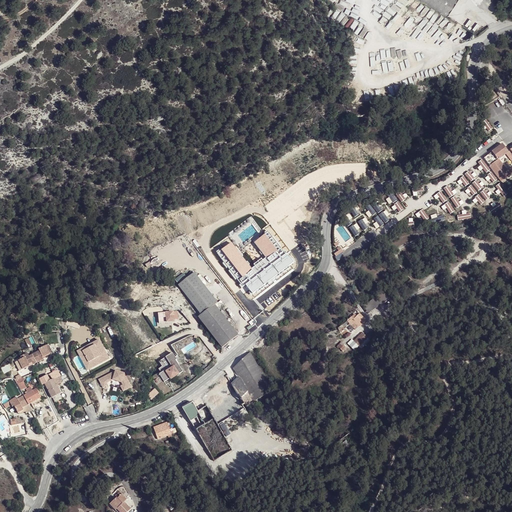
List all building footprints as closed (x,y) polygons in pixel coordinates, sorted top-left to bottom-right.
[(422,0),(447,16),(456,0),(422,0)] [(329,25),(331,21),(325,18),(328,11),(329,8),(325,6),(324,10),(322,9),(320,15),(324,23),(329,25)] [(350,17),(344,27),(352,32),(358,22),(350,17)] [(398,17),(394,25),(398,27),(401,22),(403,23),(404,21),(398,17)] [(375,75),(387,74),(387,72),(383,72),(383,65),(374,65),(375,75)] [(449,73),(445,75),(450,82),(453,80),(449,73)] [(483,159),(478,161),(485,172),(490,169),(483,159)] [(477,181),(467,187),(471,194),(481,188),(477,181)] [(501,198),(508,193),(500,182),(493,188),(501,198)] [(412,189),(413,195),(417,194),(417,191),(424,190),(422,183),(415,184),(416,188),(412,189)] [(449,185),(444,187),(449,197),(454,194),(449,185)] [(490,195),(484,189),(474,198),(481,204),(490,195)] [(400,201),(406,197),(402,190),(396,193),(400,201)] [(442,203),(447,199),(441,190),(436,194),(442,203)] [(386,198),(389,204),(397,200),(393,193),(386,198)] [(370,217),(381,210),(375,201),(363,208),(370,217)] [(393,205),(397,212),(403,209),(399,201),(393,205)] [(444,205),(450,213),(454,210),(448,202),(444,205)] [(374,217),(379,226),(389,220),(387,216),(389,214),(386,209),(374,217)] [(418,211),(424,221),(429,218),(423,209),(418,211)] [(470,212),(465,213),(465,211),(457,212),(458,220),(471,218),(470,212)] [(358,221),(363,230),(368,228),(365,223),(368,222),(365,217),(358,221)] [(353,224),(349,227),(355,235),(359,233),(353,224)] [(180,287),(198,277),(195,273),(179,285),(180,287)] [(217,303),(198,277),(180,287),(201,315),(198,318),(222,348),(238,336),(215,305),(217,303)] [(244,278),(238,282),(247,294),(253,290),(244,278)] [(473,291),(483,285),(479,278),(468,285),(473,291)] [(389,297),(386,292),(364,307),(368,312),(389,297)] [(176,310),(166,312),(167,319),(177,317),(176,310)] [(351,317),(347,321),(355,330),(358,326),(359,326),(365,320),(360,314),(353,319),(351,317)] [(358,345),(367,337),(363,332),(349,345),(354,350),(356,348),(355,347),(358,345)] [(370,340),(367,337),(358,345),(361,348),(370,340)] [(109,359),(98,340),(76,351),(87,370),(109,359)] [(338,346),(343,351),(347,347),(342,342),(338,346)] [(17,361),(22,369),(28,366),(28,364),(31,363),(32,365),(43,360),(42,358),(49,354),(45,346),(38,350),(39,351),(31,355),(32,355),(28,357),(26,354),(23,356),(24,357),(17,361)] [(201,356),(207,351),(205,348),(198,353),(201,356)] [(177,359),(172,353),(159,362),(162,366),(158,369),(161,373),(159,374),(164,382),(169,379),(170,380),(183,372),(175,360),(177,359)] [(239,379),(232,386),(240,399),(248,392),(253,402),(272,391),(250,353),(234,369),(239,379)] [(49,375),(52,381),(54,380),(56,378),(60,376),(57,371),(55,372),(52,373),(49,375)] [(115,371),(98,380),(102,388),(107,386),(106,383),(112,380),(121,383),(122,385),(120,387),(123,392),(132,387),(124,374),(115,371)] [(47,376),(39,380),(42,386),(45,384),(50,382),(47,376)] [(23,378),(16,381),(17,383),(18,382),(21,389),(25,387),(22,380),(24,380),(23,378)] [(52,381),(50,382),(45,384),(46,386),(52,398),(61,394),(57,386),(54,380),(52,381)] [(152,385),(149,388),(151,390),(147,395),(152,400),(159,391),(152,385)] [(24,396),(28,405),(33,403),(41,398),(36,389),(32,391),(31,387),(26,390),(28,394),(24,396)] [(25,407),(28,405),(24,396),(17,400),(19,403),(14,406),(18,414),(26,410),(25,407)] [(19,403),(17,400),(16,398),(4,405),(6,409),(11,406),(12,407),(14,406),(19,403)] [(191,422),(200,416),(192,403),(183,408),(184,411),(181,412),(186,420),(188,418),(191,422)] [(12,426),(24,424),(24,420),(21,421),(20,418),(10,421),(12,426)] [(170,437),(172,437),(171,435),(167,423),(154,428),(158,440),(169,435),(170,437)] [(494,461),(501,451),(499,449),(495,452),(490,458),(494,461)] [(127,511),(131,509),(127,506),(127,505),(125,506),(124,504),(123,504),(127,500),(119,491),(114,496),(117,498),(110,505),(115,511),(116,510),(118,511),(127,511)]
